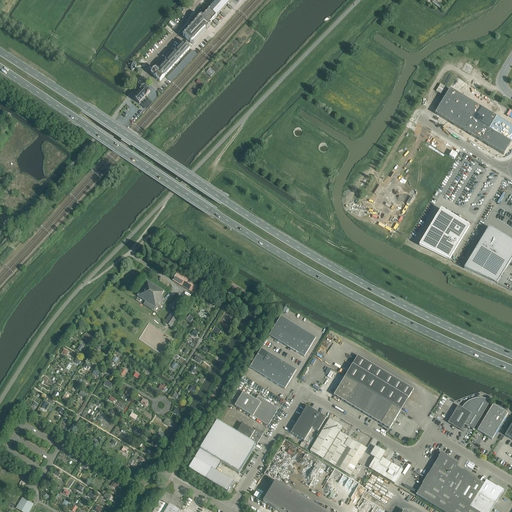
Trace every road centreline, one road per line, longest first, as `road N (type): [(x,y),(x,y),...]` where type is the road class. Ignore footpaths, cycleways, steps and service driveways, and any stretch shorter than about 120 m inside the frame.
road 1 (primary): [(511,355),(316,257),(0,52)]
road 2 (primary): [(0,67),(288,258),(511,368)]
road 3 (unclassified): [(511,481),(430,433),(415,458),(301,391),(230,511)]
road 4 (unclassified): [(164,201),(359,0)]
road 5 (unclassified): [(0,402),(84,284)]
